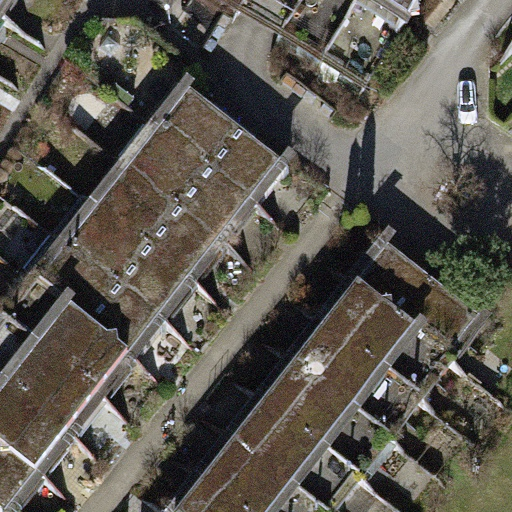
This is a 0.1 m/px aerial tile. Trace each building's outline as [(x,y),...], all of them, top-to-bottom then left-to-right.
[(0,0),(0,24),(3,26),(19,0),(0,0)] [(409,33),(429,0),(371,0),(367,7),(409,33)] [(187,98),(158,136),(255,209),(284,171),(187,98)] [(158,136),(129,175),(225,248),(255,209),(158,136)] [(129,175),(98,215),(195,288),(225,248),(129,175)] [(98,215),(69,253),(166,326),(195,288),(98,215)] [(69,253),(41,291),(137,364),(166,326),(69,253)] [(396,258),(365,297),(457,369),(488,329),(396,258)] [(41,291),(7,335),(104,408),(137,364),(41,291)] [(365,297),(332,340),(424,411),(457,369),(365,297)] [(7,335),(0,344),(0,391),(74,447),(104,408),(7,335)] [(332,340),(301,379),(393,451),(424,411),(332,340)] [(301,379),(272,416),(364,488),(393,451),(301,379)] [(0,391),(0,455),(43,488),(74,447),(0,391)] [(272,416),(242,455),(316,511),(345,511),(364,488),(272,416)] [(0,455),(0,511),(25,511),(43,488),(0,455)] [(316,511),(242,455),(210,496),(231,511),(316,511)] [(231,511),(210,496),(197,511),(231,511)]
